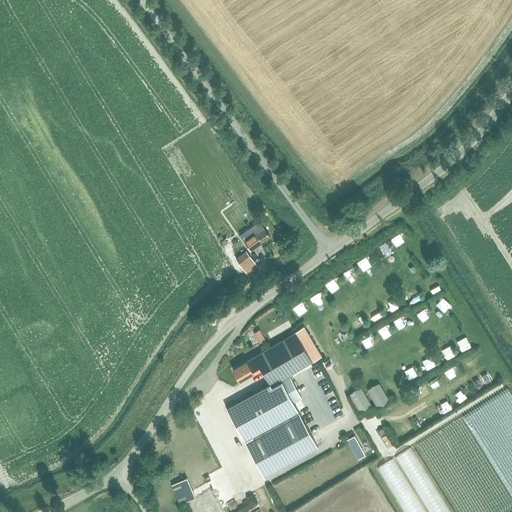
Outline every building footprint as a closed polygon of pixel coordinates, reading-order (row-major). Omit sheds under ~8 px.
[(260,222),(241,235),(251,250),(270,237),(260,222)] [(234,250),(227,255),(231,262),(236,257),(238,256),(234,250)] [(242,266),(252,259),(246,250),(236,257),(242,266)] [(329,286),(334,282),(328,274),(323,278),(329,286)] [(315,288),(307,291),(313,304),(321,301),(315,288)] [(388,293),(381,301),(389,308),(396,299),(388,293)] [(376,304),(367,308),(372,317),(380,312),(376,304)] [(359,310),(350,315),(354,323),(363,318),(359,310)] [(403,311),(397,320),(407,327),(413,318),(403,311)] [(269,384),(226,407),(245,441),(299,411),(294,403),(303,398),(290,374),(321,355),(305,327),(232,368),(240,381),(261,369),(269,384)] [(419,328),(410,334),(416,343),(425,337),(419,328)] [(360,334),(364,342),(373,338),(368,330),(360,334)] [(420,357),(425,364),(432,360),(427,352),(420,357)] [(408,371),(416,368),(414,363),(406,366),(408,371)] [(396,370),(388,375),(393,383),(401,378),(396,370)] [(375,391),(382,387),(378,379),(370,383),(375,391)] [(363,399),(365,391),(358,390),(357,398),(363,399)] [(318,446),(299,411),(245,441),(264,476),(318,446)] [(347,439),(357,458),(365,454),(354,434),(347,439)] [(177,495),(193,491),(190,479),(173,483),(177,495)]
